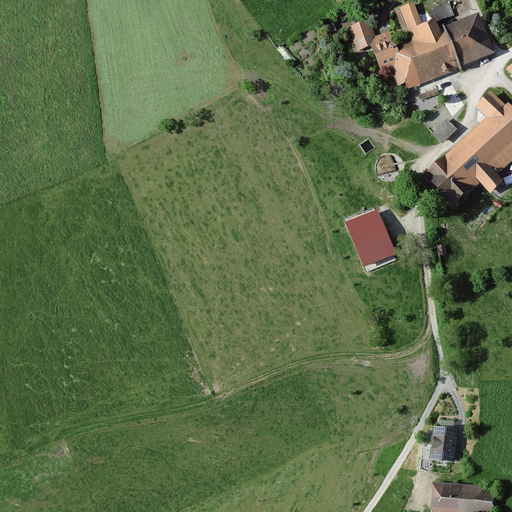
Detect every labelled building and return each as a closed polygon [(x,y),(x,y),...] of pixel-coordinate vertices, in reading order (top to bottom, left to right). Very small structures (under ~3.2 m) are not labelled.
[(400,63),(397,64),(398,67),(391,69),(398,87),(457,64),(458,65),(489,52),(476,21),(446,33),(444,27),(442,27),(440,22),(453,16),(448,2),(435,9),(433,11),(432,16),(434,24),(423,29),(414,6),(402,10),(416,46),(401,51),(400,48),(396,50),(400,63)] [(397,64),(400,63),(396,50),(389,33),(380,36),(382,41),(375,44),(367,24),(352,29),(360,51),(374,45),(376,49),(375,50),(382,70),(397,64)] [(425,98),(441,91),(435,77),(419,85),(425,98)] [(403,98),(396,102),(399,108),(406,104),(403,98)] [(491,100),(483,110),(493,119),(502,110),(491,100)] [(498,183),(492,177),(511,159),(511,114),(508,109),(448,164),(446,162),(428,178),(452,204),(469,188),(467,186),(477,177),(490,191),(498,183)] [(433,135),(440,142),(454,128),(447,121),(433,135)] [(345,220),(363,265),(396,252),(378,207),(345,220)] [(394,254),(366,265),(368,271),(397,259),(394,254)] [(437,432),(433,457),(451,460),(454,434),(437,432)] [(437,487),(435,511),(448,511),(449,511),(466,511),(493,511),(495,488),(482,487),(481,492),(450,490),(450,488),(437,487)]
